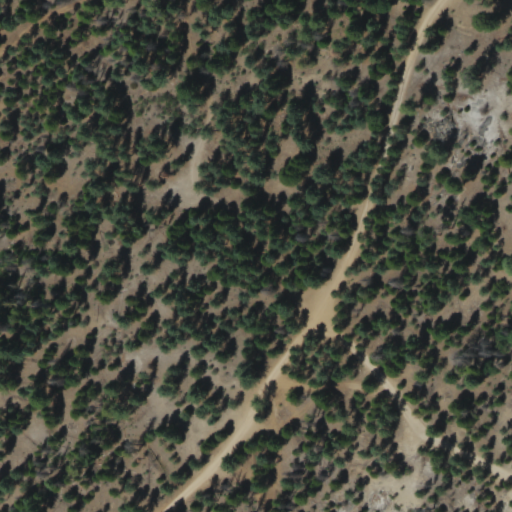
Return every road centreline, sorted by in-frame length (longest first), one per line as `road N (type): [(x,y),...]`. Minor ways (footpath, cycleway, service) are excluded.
road 1 (track): [(324,308),(381,174),(390,98),(443,0)]
road 2 (residential): [(324,308),(229,439),(163,511)]
road 3 (residential): [(324,308),(511,480)]
